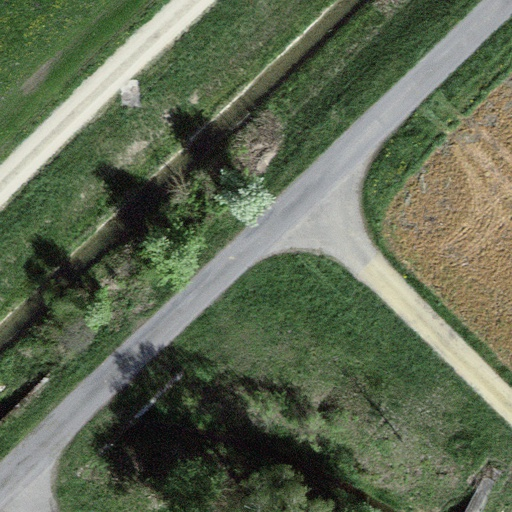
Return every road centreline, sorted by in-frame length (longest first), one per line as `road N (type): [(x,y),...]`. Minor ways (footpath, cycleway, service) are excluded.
road 1 (track): [(0,498),(309,204)]
road 2 (track): [(0,203),(212,0)]
road 3 (track): [(309,204),(511,2)]
road 4 (track): [(309,204),(511,403)]
